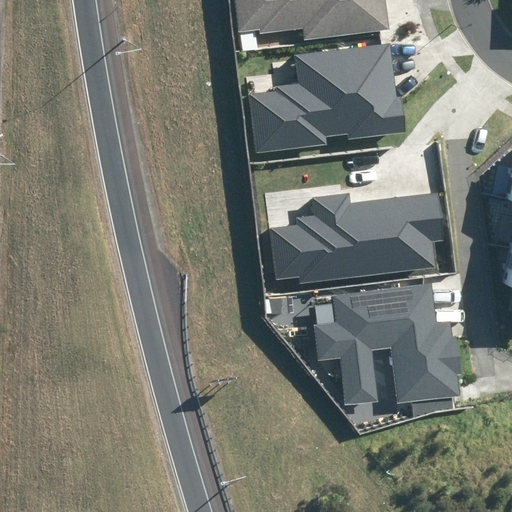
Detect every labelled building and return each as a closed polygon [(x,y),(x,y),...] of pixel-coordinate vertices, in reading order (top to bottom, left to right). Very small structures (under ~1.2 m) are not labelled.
[(304,41),(389,29),(385,0),(233,0),(238,32),(260,29),(261,35),(302,29),(304,41)] [(349,140),(406,132),(401,97),(397,97),(389,42),(296,55),(299,83),(276,86),(277,90),(247,94),(255,154),(327,145),(326,136),(348,133),(349,140)] [(511,294),(510,303),(511,303),(511,165),(505,200),(511,201),(511,234),(501,287),(511,289),(511,294)] [(300,284),(435,268),(432,243),(446,242),(440,193),(351,203),(350,192),(313,197),(315,216),(297,218),(298,225),(269,228),(275,280),(299,277),(300,284)] [(411,402),(413,414),(453,409),(451,396),(459,395),(456,377),(460,377),(455,336),(452,336),(450,321),(437,323),(432,283),(333,295),(337,322),(315,325),(319,361),(341,358),(347,403),(378,399),(372,349),(391,347),(398,404),(411,402)]
